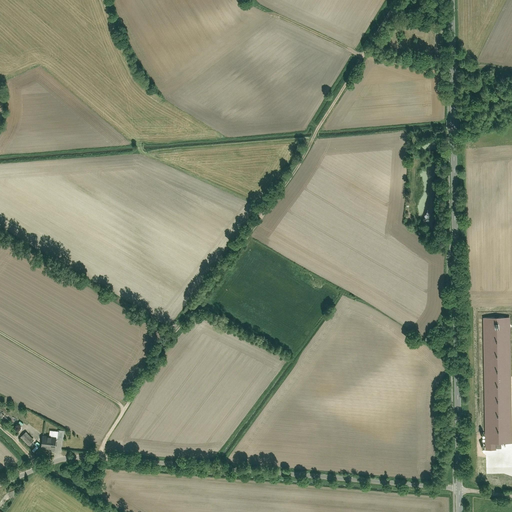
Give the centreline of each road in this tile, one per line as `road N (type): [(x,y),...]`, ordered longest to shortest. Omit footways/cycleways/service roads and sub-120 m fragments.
road 1 (secondary): [(459,489),(452,0)]
road 2 (unclassified): [(459,489),(98,457),(64,459),(0,484)]
road 3 (track): [(310,137),(148,362),(121,412)]
road 4 (track): [(98,457),(119,404),(0,332)]
